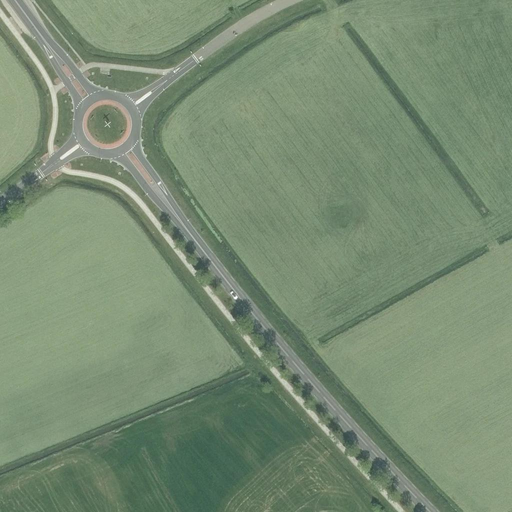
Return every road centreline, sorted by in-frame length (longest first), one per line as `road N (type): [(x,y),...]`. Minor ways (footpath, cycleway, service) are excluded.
road 1 (primary): [(428,511),(289,359),(126,147)]
road 2 (tertiary): [(132,105),(287,0)]
road 3 (primary): [(88,100),(13,0)]
